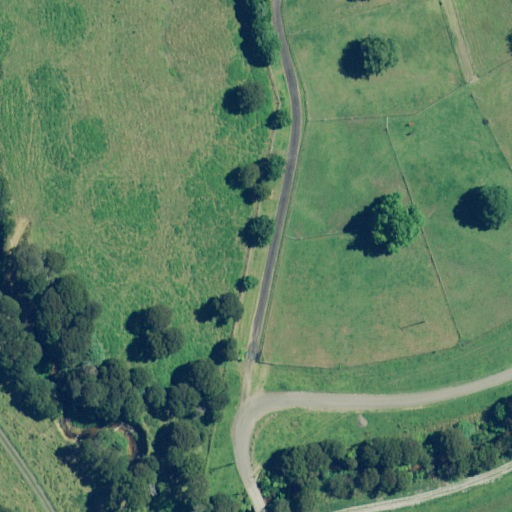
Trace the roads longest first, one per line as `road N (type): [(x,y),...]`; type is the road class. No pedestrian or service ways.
road 1 (track): [(270,0),(292,129),(244,375),(242,458),(260,511)]
road 2 (track): [(511,470),(373,511)]
